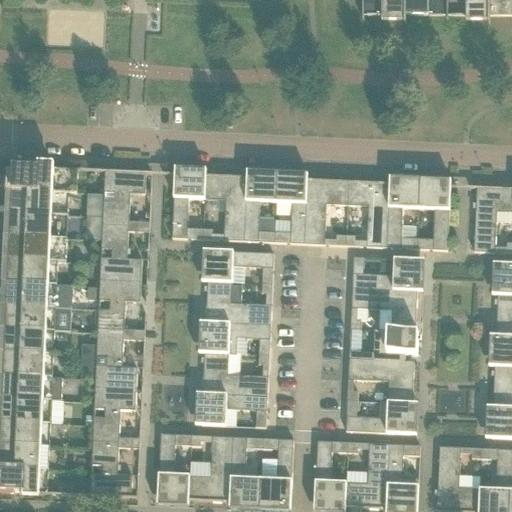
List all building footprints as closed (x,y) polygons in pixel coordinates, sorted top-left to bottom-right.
[(382,0),(382,22),(406,22),(406,17),(405,17),(405,0),(382,0)] [(405,0),(405,17),(406,17),(428,17),(428,0),(405,0)] [(466,0),(466,22),(490,22),(490,17),(489,17),(488,0),(466,0)] [(511,0),(488,0),(489,17),(490,17),(511,17),(511,0)] [(463,14),(463,3),(449,3),(449,14),(463,14)] [(7,172),(6,192),(77,196),(78,171),(54,170),(55,166),(38,165),(38,169),(13,168),(13,173),(7,172)] [(174,200),(172,241),(187,241),(189,201),(205,201),(206,177),(207,171),(175,170),(174,200)] [(105,173),(102,227),(129,228),(129,223),(130,196),(145,196),(146,174),(105,173)] [(247,179),(244,244),(274,245),(275,235),(259,234),(260,204),(276,205),(277,174),(247,173),(247,179)] [(275,235),(274,245),(304,247),(307,182),(308,182),(308,176),(277,174),(276,205),(292,205),(291,236),(275,235)] [(206,177),(205,201),(226,202),(224,243),(244,244),(247,179),(206,177)] [(389,185),(387,250),(401,251),(403,210),(419,211),(420,181),(390,179),(389,185)] [(420,181),(419,211),(435,212),(433,252),(448,253),(449,213),(450,213),(451,182),(420,181)] [(308,182),(307,182),(304,247),(325,247),(327,207),(347,208),(348,184),(308,182)] [(348,184),(347,208),(368,209),(367,249),(387,250),(389,185),(348,184)] [(511,190),(477,189),(474,254),(495,255),(496,225),(511,225),(511,190)] [(77,196),(6,192),(5,215),(68,218),(69,196),(77,196)] [(68,218),(5,215),(4,239),(67,241),(67,240),(59,240),(60,219),(68,219),(68,218)] [(129,228),(102,227),(101,251),(113,252),(112,261),(101,260),(100,282),(141,283),(142,262),(127,261),(129,234),(139,234),(139,224),(129,223),(129,228)] [(150,224),(139,224),(139,234),(149,235),(150,224)] [(203,242),(203,232),(194,231),(193,241),(203,242)] [(203,232),(203,242),(213,242),(213,232),(203,232)] [(346,248),(346,238),(337,238),(336,248),(346,248)] [(356,238),(346,238),(346,248),(355,249),(356,238)] [(67,241),(4,239),(3,262),(66,265),(67,241)] [(417,252),(417,241),(408,241),(407,251),(417,252)] [(427,242),(417,241),(417,252),(427,252),(427,242)] [(274,256),(234,254),(203,253),(202,284),(208,284),(232,285),(233,269),(263,271),(262,287),(273,287),(274,256)] [(364,271),(364,260),(354,260),(353,270),(364,271)] [(353,276),(353,291),(417,294),(423,294),(425,263),(394,261),(393,278),(353,276)] [(66,265),(3,262),(2,285),(57,287),(58,265),(66,265)] [(511,266),(493,266),(492,297),(498,298),(498,297),(511,297),(511,266)] [(99,312),(98,336),(124,337),(124,342),(134,342),(134,332),(124,332),(125,304),(140,305),(141,283),(100,282),(100,289),(99,299),(99,303),(110,303),(110,312),(99,312)] [(255,328),(271,328),(272,308),(242,306),(243,289),(232,288),(232,285),(208,284),(207,294),(206,325),(255,328)] [(2,285),(1,308),(56,310),(57,287),(2,285)] [(273,287),(262,287),(262,296),(272,296),(273,287)] [(88,289),(88,302),(99,303),(99,290),(88,289)] [(417,294),(353,291),(352,311),(392,313),(391,333),(374,332),(374,333),(418,335),(415,335),(417,294)] [(498,298),(496,338),(511,339),(511,297),(498,297),(498,298)] [(1,308),(0,331),(55,334),(56,310),(1,308)] [(361,323),(351,322),(351,332),(361,333),(361,323)] [(206,325),(200,325),(199,356),(205,356),(237,357),(238,341),(270,342),(271,328),(255,328),(206,325)] [(55,334),(0,331),(0,354),(54,357),(55,334)] [(145,332),(134,332),(134,342),(145,343),(145,332)] [(373,355),(350,354),(349,362),(414,365),(414,364),(405,364),(405,356),(417,357),(418,335),(374,333),(373,355)] [(124,337),(98,336),(97,359),(108,360),(107,369),(96,368),(95,389),(136,391),(137,370),(122,369),(124,342),(124,337)] [(511,339),(496,338),(495,369),(511,369),(511,339)] [(82,347),(81,357),(96,358),(97,347),(82,347)] [(259,348),(259,358),(269,358),(270,349),(259,348)] [(54,357),(0,354),(0,377),(53,380),(54,357)] [(205,356),(203,396),(203,397),(255,399),(267,400),(268,379),(228,377),(229,357),(237,358),(237,357),(205,356)] [(96,370),(96,358),(82,358),(81,369),(96,370)] [(269,358),(259,358),(258,367),(269,368),(269,358)] [(414,365),(349,362),(348,382),(389,384),(388,404),(380,404),(380,405),(412,406),(414,365)] [(495,370),(493,409),(493,410),(511,410),(511,369),(495,369),(495,370)] [(53,380),(0,377),(0,400),(52,403),(61,403),(62,380),(53,380)] [(136,391),(95,389),(94,411),(105,411),(105,420),(94,420),(93,444),(119,445),(119,450),(129,451),(129,440),(119,440),(121,412),(135,413),(136,391)] [(347,403),(358,404),(358,394),(348,394),(347,403)] [(203,397),(203,396),(197,396),(195,427),(226,429),(227,412),(256,413),(256,430),(266,430),(267,400),(255,399),(203,397)] [(0,400),(0,423),(50,426),(52,403),(0,400)] [(358,404),(347,403),(347,413),(357,413),(358,404)] [(412,406),(380,405),(379,421),(347,419),(346,434),(386,436),(417,437),(418,406),(412,406)] [(511,410),(493,410),(493,409),(487,409),(485,441),(511,441),(511,410)] [(0,423),(0,446),(49,449),(50,426),(0,423)] [(161,437),(159,477),(157,508),(189,509),(189,503),(190,479),(174,478),(176,437),(161,437)] [(191,448),(192,438),(182,438),(181,448),(191,448)] [(192,438),(191,448),(201,449),(201,438),(192,438)] [(211,480),(190,479),(189,503),(230,505),(233,440),(212,439),(211,480)] [(129,440),(129,451),(140,451),(140,441),(129,440)] [(230,505),(229,511),(255,511),(259,511),(261,482),(245,481),(247,441),(233,440),(230,505)] [(262,452),(263,441),(253,441),(253,451),(262,452)] [(272,442),(263,441),(262,452),(272,452),(272,442)] [(277,483),(261,482),(259,511),(290,511),(292,483),(294,443),(279,442),(277,483)] [(119,445),(93,444),(92,467),(103,468),(102,477),(91,476),(90,498),(131,500),(132,478),(118,478),(119,450),(119,445)] [(318,444),(316,484),(315,484),(314,511),(345,511),(346,510),(345,510),(346,486),(331,485),(332,445),(318,444)] [(348,456),(348,445),(339,445),(338,455),(348,456)] [(348,445),(348,456),(357,456),(358,446),(348,445)] [(49,449),(0,446),(0,470),(48,472),(49,449)] [(345,510),(346,510),(386,511),(387,511),(390,447),(369,446),(367,487),(346,486),(345,510)] [(387,511),(386,511),(417,511),(419,489),(418,489),(419,481),(402,480),(403,458),(420,459),(420,448),(390,447),(387,511)] [(478,511),(480,492),(459,491),(461,450),(440,449),(436,511),(478,511)] [(481,462),(482,451),(472,451),(472,461),(481,462)] [(491,452),(482,451),(481,462),(491,462),(491,452)] [(478,511),(508,511),(511,453),(497,452),(496,493),(480,492),(478,511)] [(48,472),(0,470),(0,494),(23,495),(23,499),(39,500),(40,496),(47,497),(48,472)]
